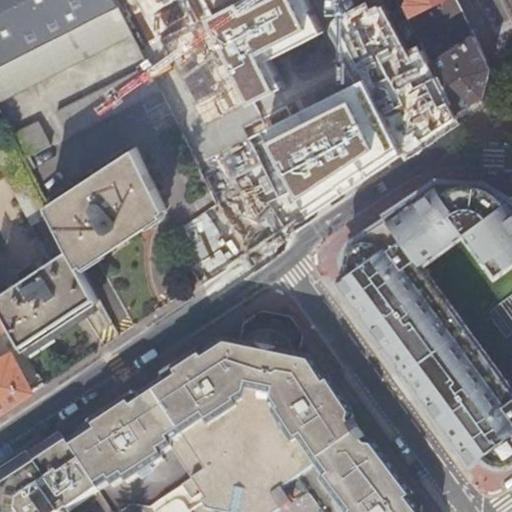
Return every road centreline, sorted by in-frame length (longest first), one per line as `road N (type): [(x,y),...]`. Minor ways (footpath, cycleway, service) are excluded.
road 1 (residential): [(282,256),(0,443)]
road 2 (residential): [(282,256),(471,511)]
road 3 (residential): [(511,159),(417,161),(282,256)]
